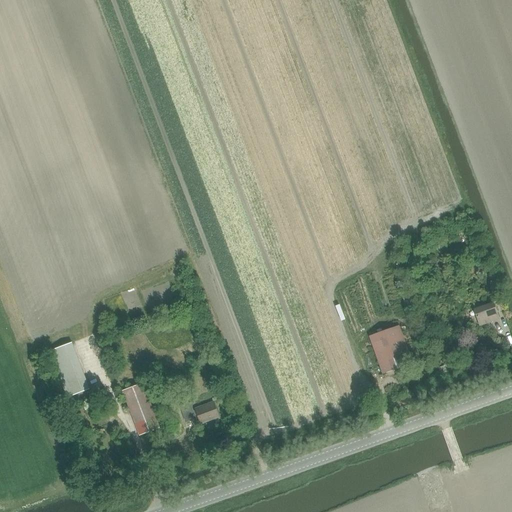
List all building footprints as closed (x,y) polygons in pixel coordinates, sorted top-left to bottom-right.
[(493,303),(474,310),(480,325),(499,318),(493,303)] [(369,336),(382,374),(413,363),(399,326),(369,336)] [(69,401),(92,392),(74,345),(51,354),(69,401)] [(123,391),(123,392),(140,436),(160,428),(143,383),(123,391)] [(196,418),(194,415),(197,414),(200,423),(219,416),(213,402),(195,409),(195,410),(193,411),(189,402),(179,406),(186,422),(196,418)]
